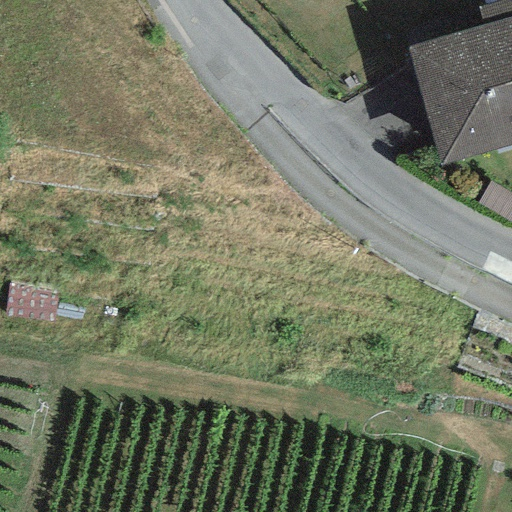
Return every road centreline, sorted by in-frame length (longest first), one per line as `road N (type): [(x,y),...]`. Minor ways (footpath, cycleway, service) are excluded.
road 1 (residential): [(284,117),(350,208),(511,309)]
road 2 (residential): [(511,244),(284,117)]
road 3 (residential): [(195,0),(284,117)]
